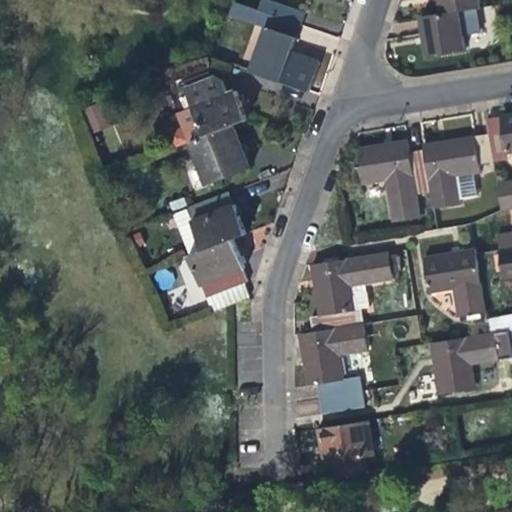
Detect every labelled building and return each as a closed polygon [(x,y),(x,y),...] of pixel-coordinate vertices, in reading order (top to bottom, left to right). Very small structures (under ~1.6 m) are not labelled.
[(271,0),(262,0),(260,9),(302,25),(306,13),(271,0)] [(439,0),(441,14),(459,11),(477,8),(482,7),(480,0),(439,0)] [(477,8),(459,11),(441,14),(421,17),(425,38),(428,54),(465,48),(462,31),(480,29),(477,8)] [(295,44),(302,25),(260,9),(255,23),(265,27),(249,69),(310,91),(321,60),(293,50),(295,44)] [(192,106),(204,136),(235,124),(247,120),(235,89),(227,92),(226,88),(222,77),(213,74),(184,85),(187,95),(181,97),(185,109),(192,106)] [(84,107),(92,131),(107,126),(99,103),(84,107)] [(504,132),(490,134),(494,162),(508,160),(507,153),(511,151),(511,114),(502,116),(504,132)] [(242,143),(235,124),(204,136),(188,142),(205,185),(251,167),(242,143)] [(422,145),(423,150),(430,192),(432,207),(461,203),(457,176),(480,172),(479,164),(494,162),(490,134),(443,142),(422,145)] [(416,194),(430,192),(423,150),(409,152),(407,141),(389,144),(357,149),(362,183),(385,180),(392,221),(420,217),(416,194)] [(511,233),(500,235),(502,249),(511,247),(511,180),(498,183),(502,210),(511,208),(511,233)] [(177,227),(189,256),(203,250),(233,239),(247,233),(239,215),(234,202),(232,203),(228,193),(187,209),(192,221),(177,227)] [(240,257),(233,239),(203,250),(189,256),(206,297),(249,281),(244,271),(245,270),(240,257)] [(511,247),(502,249),(507,279),(511,277),(511,247)] [(486,311),(476,253),(476,249),(439,256),(424,259),(429,292),(452,289),(457,315),(486,311)] [(311,317),(313,331),(363,323),(361,309),(356,309),(353,287),(391,280),(388,252),(311,264),(316,299),(318,316),(311,317)] [(511,313),(487,318),(489,333),(493,332),(510,330),(511,329),(511,313)] [(317,383),(320,398),(363,391),(361,377),(344,380),(340,357),(368,352),(363,323),(313,331),(299,334),(305,370),(307,385),(317,383)] [(497,361),(493,332),(489,333),(432,342),(437,373),(440,394),(475,388),(471,365),(497,361)] [(366,406),(363,391),(320,398),(323,414),(366,406)] [(368,421),(318,429),(321,448),(323,463),(317,464),(319,479),(367,471),(365,457),(374,455),(368,421)]
